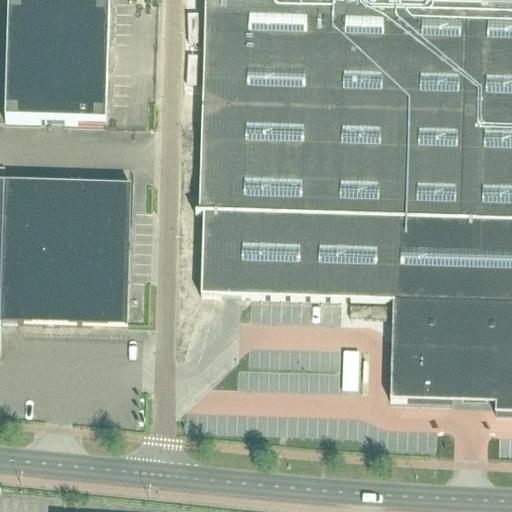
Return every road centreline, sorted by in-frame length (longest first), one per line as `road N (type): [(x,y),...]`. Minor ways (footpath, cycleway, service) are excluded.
road 1 (unclassified): [(158,476),(170,0)]
road 2 (tertiary): [(511,502),(158,476)]
road 3 (tertiary): [(158,476),(0,462)]
